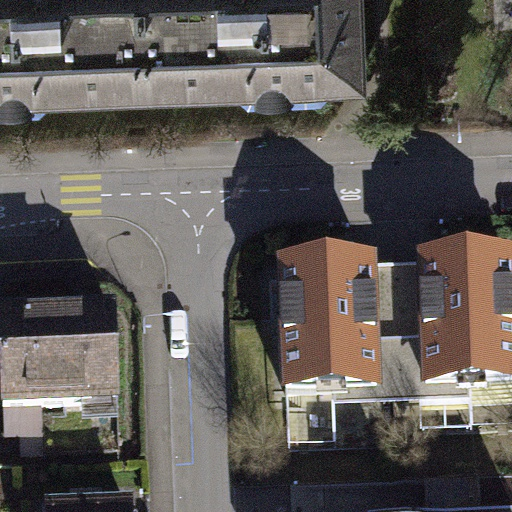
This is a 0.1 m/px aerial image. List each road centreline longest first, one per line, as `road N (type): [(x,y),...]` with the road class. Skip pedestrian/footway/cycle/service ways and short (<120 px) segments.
road 1 (residential): [(199,192),(206,511)]
road 2 (residential): [(199,192),(511,183)]
road 3 (residential): [(0,199),(199,192)]
